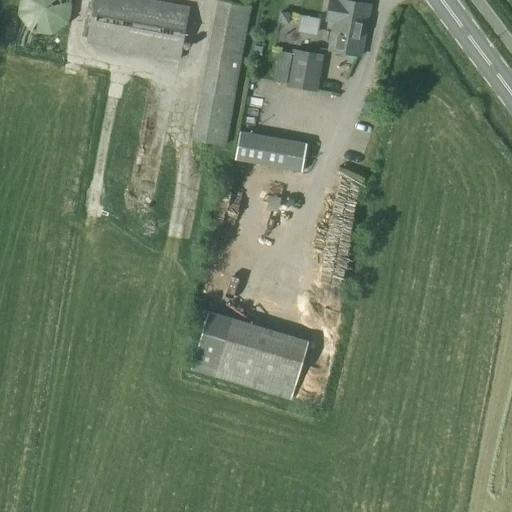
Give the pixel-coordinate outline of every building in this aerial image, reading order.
[(19,0),(17,17),(30,33),(51,36),(68,23),(72,2),(70,0),(19,0)] [(93,0),(85,44),(179,62),(189,9),(142,0),(93,0)] [(337,2),(329,1),(326,22),(333,24),(328,51),(360,58),(370,7),(337,1),(337,2)] [(250,8),(218,3),(193,142),(225,147),(250,8)] [(279,11),(277,22),(288,24),(290,13),(279,11)] [(286,87),(315,93),(322,57),(292,52),(286,87)] [(363,102),(360,113),(375,118),(379,107),(363,102)] [(306,144),(240,132),(235,159),(301,171),(306,144)] [(207,314),(190,371),(240,385),(256,328),(207,314)] [(256,328),(240,385),(291,400),(307,343),(256,328)]
